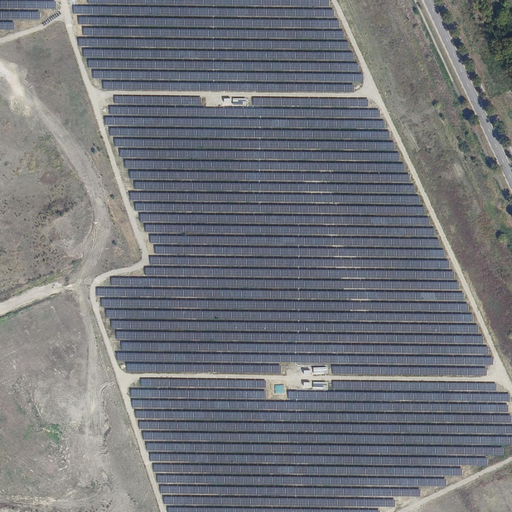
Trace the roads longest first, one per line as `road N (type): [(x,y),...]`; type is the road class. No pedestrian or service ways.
road 1 (track): [(50,0),(127,227),(135,301),(91,372),(0,480)]
road 2 (primary): [(427,0),(511,180)]
road 3 (primary): [(425,0),(511,150)]
road 4 (primary): [(511,132),(437,0)]
road 5 (primary): [(511,112),(481,73),(444,0)]
